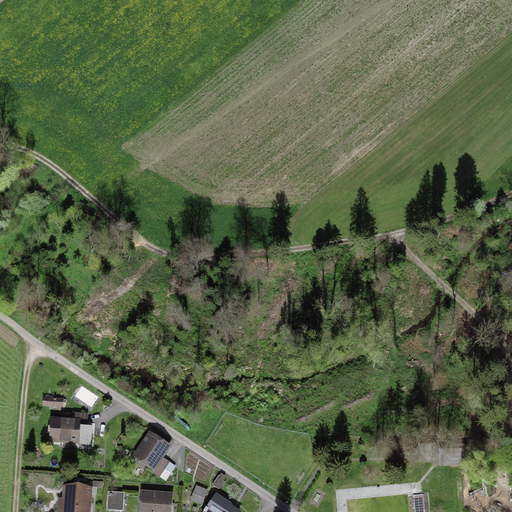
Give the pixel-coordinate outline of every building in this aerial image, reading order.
[(63,399),(43,397),(43,407),(63,409),(63,399)] [(53,419),(51,440),(85,442),(87,414),(74,413),(74,420),(53,419)] [(167,449),(148,437),(134,458),(153,470),(167,449)] [(438,444),(419,444),(419,456),(443,456),(443,450),(438,450),(438,444)] [(218,476),(212,486),(220,490),(225,480),(218,476)] [(62,511),(86,511),(88,490),(64,488),(62,511)] [(206,493),(196,488),(191,500),(200,504),(206,493)] [(110,494),(109,510),(121,511),(122,495),(110,494)] [(415,511),(424,511),(423,494),(414,495),(415,511)] [(138,511),(170,511),(171,497),(140,495),(138,511)] [(233,511),(214,499),(204,511),(233,511)]
